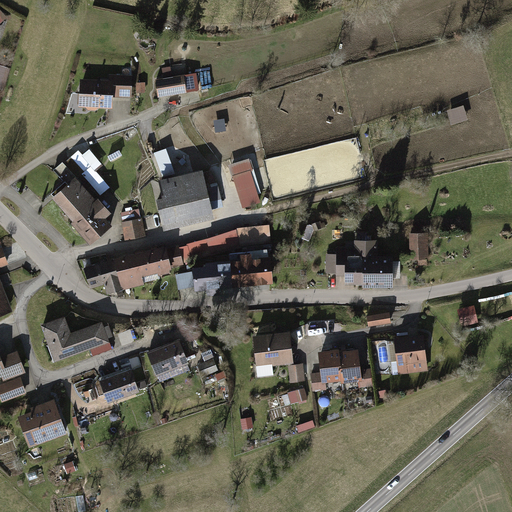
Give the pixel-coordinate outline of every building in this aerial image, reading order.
[(0,5),(0,24),(1,25),(10,16),(0,5)] [(13,65),(0,61),(0,86),(7,88),(13,65)] [(110,80),(110,93),(132,94),(133,74),(111,73),(110,80)] [(193,73),(152,81),(156,99),(197,90),(193,73)] [(110,93),(110,80),(80,79),(79,104),(109,105),(110,93)] [(141,79),(139,90),(146,91),(147,80),(141,79)] [(449,107),(453,122),(470,117),(466,102),(449,107)] [(80,149),(74,154),(85,168),(104,191),(112,184),(88,156),(86,157),(80,149)] [(244,159),(226,164),(240,209),(258,203),(244,159)] [(199,171),(153,182),(162,222),(208,211),(199,171)] [(73,177),(51,197),(71,220),(70,221),(90,244),(112,225),(104,215),(109,211),(97,198),(94,201),(73,177)] [(140,210),(121,214),(125,239),(145,235),(140,210)] [(268,223),(235,226),(178,245),(182,262),(240,243),(270,241),(268,223)] [(428,233),(408,233),(409,261),(428,260),(428,233)] [(355,253),(329,254),(330,276),(347,275),(347,285),(392,284),(391,256),(375,257),(374,240),(355,241),(355,253)] [(169,266),(164,249),(163,244),(111,258),(119,287),(142,281),(140,274),(169,266)] [(164,249),(169,266),(182,262),(178,245),(164,249)] [(6,247),(0,248),(0,267),(11,264),(6,247)] [(232,262),(233,285),(268,282),(266,251),(231,253),(232,262)] [(119,287),(111,258),(82,266),(87,284),(101,281),(104,291),(119,287)] [(233,285),(232,262),(204,264),(204,267),(188,268),(189,288),(233,285)] [(3,277),(0,277),(0,313),(14,308),(3,277)] [(476,302),(459,305),(461,321),(478,319),(476,302)] [(387,311),(364,315),(367,326),(389,322),(387,311)] [(70,316),(45,324),(57,360),(112,341),(106,321),(76,331),(70,316)] [(289,332),(251,336),(254,365),(292,361),(289,332)] [(422,333),(394,336),(398,372),(426,369),(422,333)] [(175,338),(143,352),(153,374),(185,361),(175,338)] [(207,361),(201,362),(204,373),(220,369),(214,348),(204,350),(207,361)] [(342,380),(340,352),(340,348),(318,350),(319,371),(314,372),(315,389),(329,388),(328,381),(342,380)] [(340,352),(342,380),(342,383),(361,382),(362,389),(375,388),(373,370),(361,371),(360,350),(340,352)] [(1,358),(5,372),(6,375),(25,369),(20,352),(1,358)] [(303,363),(289,364),(291,380),(305,379),(303,363)] [(130,369),(101,379),(109,401),(138,391),(130,369)] [(21,378),(0,385),(0,393),(3,401),(27,393),(21,378)] [(305,387),(287,392),(291,403),(308,398),(305,387)] [(38,411),(23,415),(32,443),(68,432),(57,399),(36,406),(38,411)]
